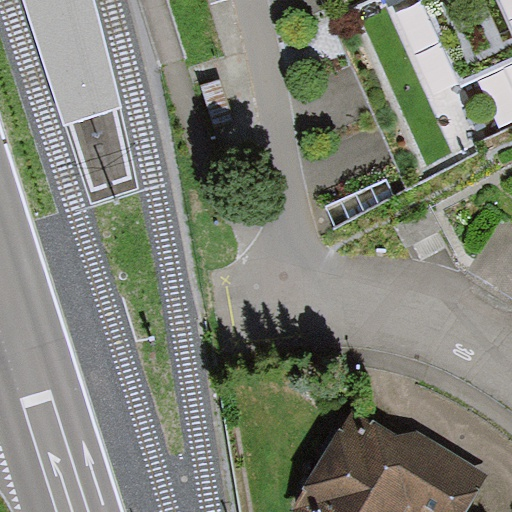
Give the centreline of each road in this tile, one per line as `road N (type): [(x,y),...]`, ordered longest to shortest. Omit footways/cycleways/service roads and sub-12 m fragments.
road 1 (residential): [(511,377),(398,317),(299,289)]
road 2 (primary): [(73,511),(16,338)]
